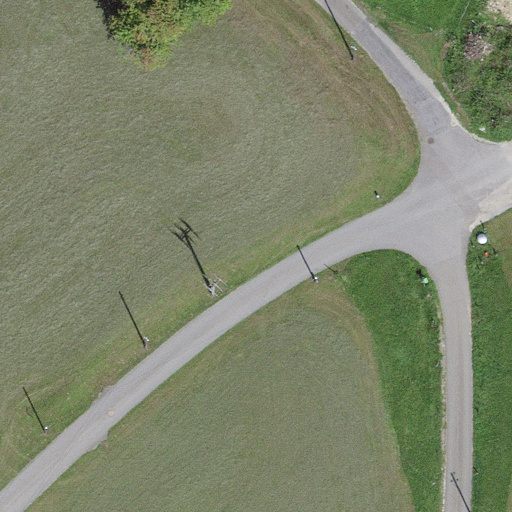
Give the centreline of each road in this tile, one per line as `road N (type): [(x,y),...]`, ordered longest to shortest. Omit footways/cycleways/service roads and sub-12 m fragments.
road 1 (residential): [(13,511),(237,311),(455,191)]
road 2 (track): [(455,191),(464,511)]
road 3 (residential): [(324,0),(379,50),(441,129),(455,191)]
